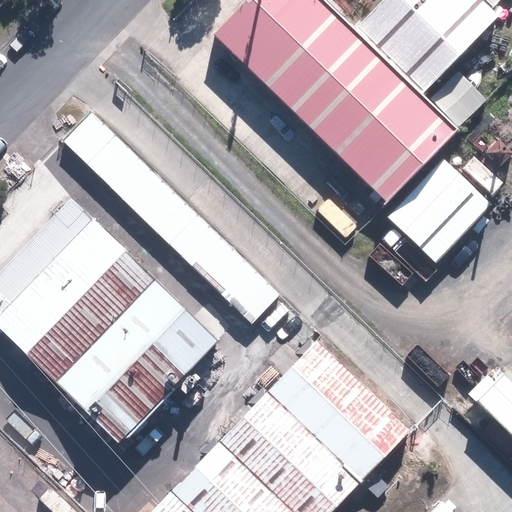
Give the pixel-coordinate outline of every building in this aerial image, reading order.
[(455,139),(307,0),(252,0),(207,48),(383,214),(455,139)] [(479,0),(388,0),(350,40),(424,110),(506,25),(479,0)] [(224,348),(92,224),(0,320),(0,335),(124,453),(224,348)] [(332,511),(408,432),(320,349),(165,511),(332,511)] [(511,381),(505,375),(479,403),(511,434),(511,381)] [(189,422),(178,408),(140,437),(150,451),(189,422)] [(438,511),(401,477),(367,511),(438,511)]
